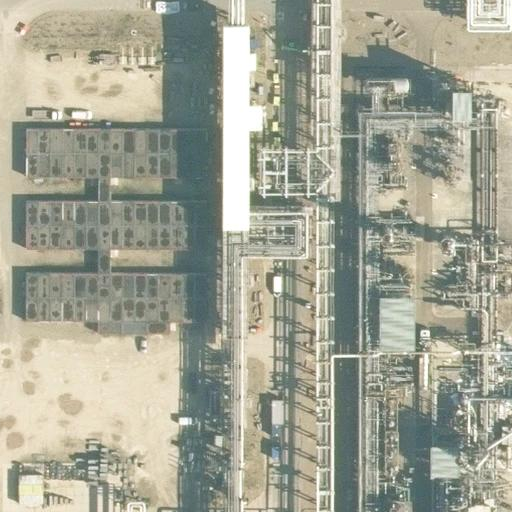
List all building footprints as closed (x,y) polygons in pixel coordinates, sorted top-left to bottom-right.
[(189,100),(206,100),(205,55),(187,55),(189,100)] [(448,114),(465,114),(465,87),(448,87),(448,114)] [(125,139),(125,126),(26,125),(26,174),(100,175),(100,198),(26,197),(26,246),(107,247),(107,234),(111,234),(111,212),(139,213),(139,211),(151,211),(151,199),(112,199),(113,139),(125,139)] [(207,318),(207,270),(26,271),(27,318),(99,317),(99,329),(156,329),(156,318),(207,318)] [(0,420),(87,420),(86,336),(0,336),(0,420)] [(429,432),(428,456),(456,457),(457,433),(429,432)] [(2,455),(2,511),(111,511),(112,456),(2,455)]
